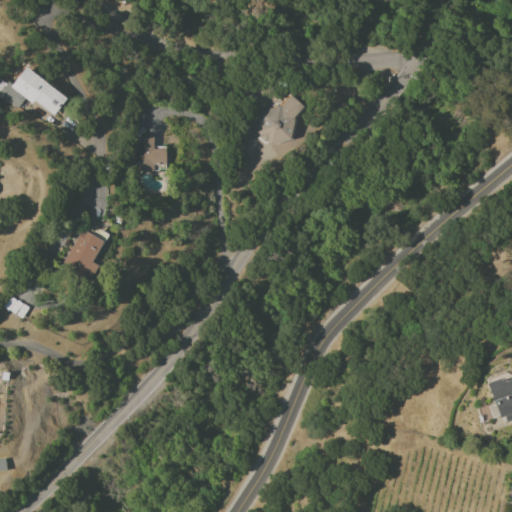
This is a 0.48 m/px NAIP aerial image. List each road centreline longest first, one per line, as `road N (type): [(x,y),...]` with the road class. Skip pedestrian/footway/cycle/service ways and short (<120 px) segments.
road 1 (tertiary): [(447,0),(393,97),(248,233),(136,404),(26,511)]
road 2 (residential): [(237,511),(337,324),(511,163)]
road 3 (residential): [(416,65),(193,49),(94,0)]
